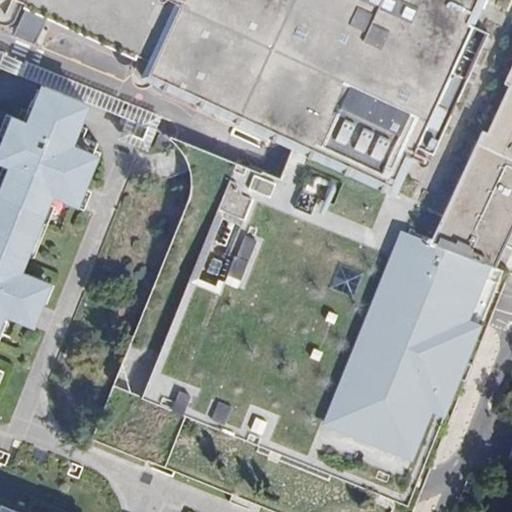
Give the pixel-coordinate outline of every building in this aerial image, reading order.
[(24,0),(0,58),(21,68),(44,14),(49,0),(24,0)] [(511,0),(49,0),(44,14),(137,56),(147,34),(172,45),(156,80),(279,137),(295,102),(313,110),(298,145),(295,145),(282,176),(485,261),(497,236),(504,239),(511,220),(511,0)] [(147,34),(137,56),(132,69),(156,80),(172,45),(147,34)] [(86,100),(47,83),(39,101),(33,98),(24,119),(13,115),(4,136),(0,145),(0,160),(15,166),(14,169),(11,176),(7,174),(0,191),(0,320),(1,318),(3,314),(34,327),(43,306),(39,305),(49,281),(22,270),(47,209),(57,213),(63,199),(80,207),(103,152),(97,150),(100,142),(86,136),(89,128),(76,122),(86,100)] [(279,137),(295,145),(298,145),(313,110),(295,102),(279,137)] [(0,133),(4,136),(13,115),(7,112),(0,129),(0,133)] [(125,125),(130,127),(145,133),(150,121),(130,112),(125,125)] [(149,144),(157,124),(150,121),(145,133),(130,127),(127,135),(149,144)] [(496,307),(510,271),(485,261),(282,176),(222,151),(162,126),(170,132),(172,134),(175,136),(181,143),(184,149),(189,161),(191,174),(190,189),(175,228),(90,433),(231,491),(228,498),(262,511),(381,511),(385,507),(405,499),(415,502),(426,478),(496,307)] [(170,132),(162,126),(156,141),(168,145),(172,134),(170,132)] [(0,173),(0,191),(7,174),(11,176),(14,169),(4,164),(0,173)] [(2,498),(0,502),(0,506),(13,511),(25,511),(26,511),(27,508),(2,498)] [(411,511),(415,502),(405,499),(385,507),(381,511),(411,511)]
